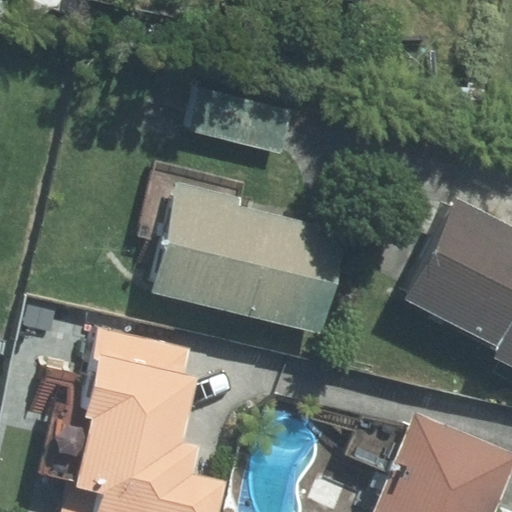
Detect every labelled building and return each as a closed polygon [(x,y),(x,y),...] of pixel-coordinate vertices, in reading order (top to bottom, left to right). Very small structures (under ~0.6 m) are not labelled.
[(494,0),(456,0),(451,19),(487,29),(494,0)] [(242,188),(176,172),(150,281),(321,324),(348,221),(240,195),(242,188)] [(511,214),(456,185),(404,284),(494,330),(488,341),(511,353),(511,214)] [(188,340),(99,321),(56,511),(210,511),(221,464),(190,457),(197,429),(181,425),(195,361),(184,359),(188,340)] [(483,511),(511,446),(511,443),(412,401),(364,511),(483,511)]
